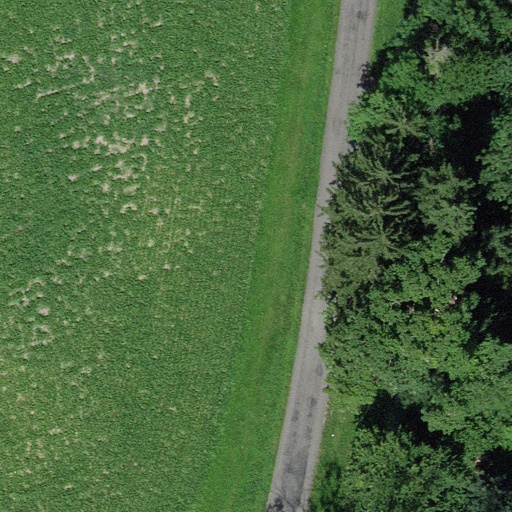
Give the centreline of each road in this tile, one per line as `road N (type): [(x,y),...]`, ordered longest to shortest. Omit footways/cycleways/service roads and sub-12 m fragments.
road 1 (unclassified): [(358,0),(285,511)]
road 2 (track): [(333,198),(428,0)]
